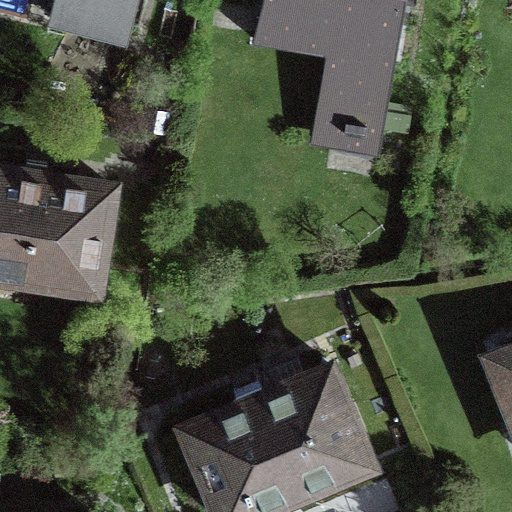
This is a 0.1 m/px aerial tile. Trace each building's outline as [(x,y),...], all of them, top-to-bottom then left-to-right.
[(54,0),(51,11),(128,31),(135,0),(54,0)] [(262,0),(253,37),(256,37),(329,50),(316,124),(314,141),(373,151),(376,152),(402,0),(262,0)] [(0,271),(95,286),(110,184),(0,167),(0,271)] [(511,350),(498,356),(511,390),(511,350)] [(221,511),(247,511),(296,492),(369,462),(329,364),(185,424),(221,511)]
